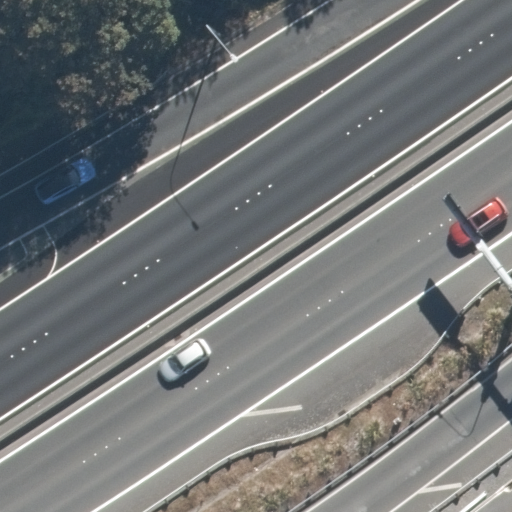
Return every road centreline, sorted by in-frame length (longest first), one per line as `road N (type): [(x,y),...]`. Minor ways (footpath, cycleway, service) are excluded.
road 1 (trunk): [(0,361),(511,15)]
road 2 (trunk): [(511,181),(240,370),(14,511)]
road 3 (trunk): [(0,221),(384,0)]
road 4 (trunk): [(511,386),(346,511)]
